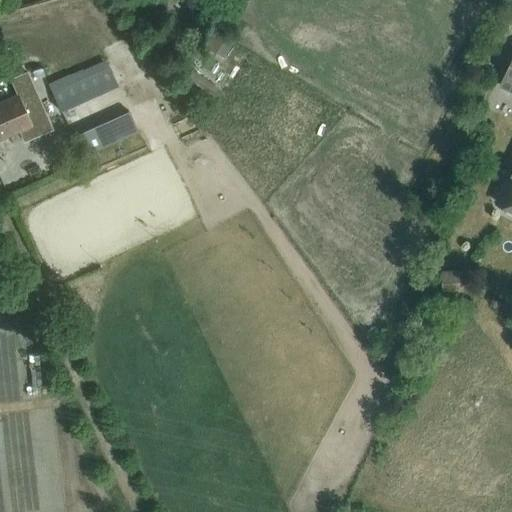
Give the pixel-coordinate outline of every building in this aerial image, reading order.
[(511,64),(502,85),(511,89),(511,172),(498,202),(511,208),(511,64)] [(61,111),(117,85),(109,66),(52,91),(61,111)] [(44,72),(22,83),(28,97),(50,86),(44,72)] [(0,137),(46,117),(38,98),(24,105),(19,94),(0,101),(0,137)] [(137,129),(128,109),(71,134),(81,155),(137,129)]
